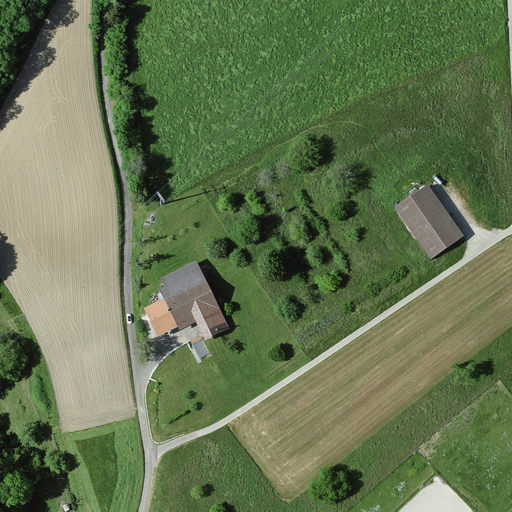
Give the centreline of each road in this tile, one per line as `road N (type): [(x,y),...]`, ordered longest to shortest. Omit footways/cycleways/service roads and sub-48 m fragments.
road 1 (unclassified): [(141,511),(149,451),(128,303),(127,189),(109,111),(105,0)]
road 2 (track): [(149,451),(216,428),(511,229)]
